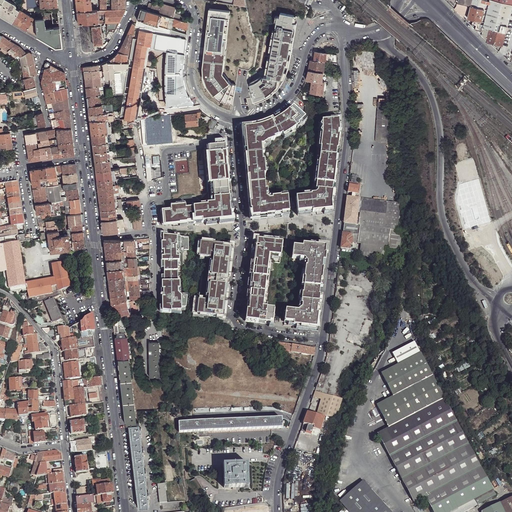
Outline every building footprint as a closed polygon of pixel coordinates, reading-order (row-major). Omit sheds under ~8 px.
[(0,0),(0,14),(12,21),(19,10),(13,6),(14,5),(5,0),(0,0)] [(75,0),(75,2),(76,11),(92,10),(90,0),(75,0)] [(472,0),(471,5),(484,9),(486,0),(472,0)] [(506,32),(511,5),(511,4),(495,0),(490,0),(486,17),(484,24),(484,26),(482,26),(481,30),(478,29),(477,31),(481,34),(487,40),(490,28),(506,32)] [(152,1),(150,10),(173,17),(176,8),(152,1)] [(476,29),(478,29),(481,30),(482,26),(483,23),(483,22),(481,21),(484,9),(471,5),(468,17),(473,19),(472,23),(476,24),(475,28),(476,29)] [(43,13),(43,18),(44,24),(45,24),(52,23),(59,22),(57,7),(46,7),(46,12),(44,12),(44,13),(43,13)] [(224,73),(231,9),(210,8),(204,66),(205,75),(209,85),(215,93),(222,99),(233,104),(237,84),(231,81),(224,73)] [(19,9),(19,10),(12,21),(26,30),(33,18),(30,16),(32,14),(29,13),(28,14),(26,12),(26,13),(19,9)] [(122,15),(125,9),(112,10),(108,10),(107,10),(105,10),(105,13),(105,19),(105,22),(106,22),(119,22),(122,17),(122,15)] [(140,9),(137,19),(143,21),(146,10),(140,9)] [(78,23),(91,23),(97,23),(97,10),(92,10),(76,11),(77,16),(77,19),(78,23)] [(146,10),(143,21),(156,25),(158,19),(159,19),(160,18),(161,15),(146,10)] [(265,75),(285,79),(287,74),(288,69),(289,66),(294,40),(298,22),(294,21),(295,15),(281,12),(281,16),(278,15),(276,30),(274,29),(265,75)] [(168,17),(161,15),(160,18),(159,19),(158,19),(156,25),(165,27),(168,17)] [(173,24),(174,18),(168,17),(165,27),(171,29),(173,24)] [(35,19),(33,18),(26,30),(36,36),(36,25),(35,19)] [(187,28),(187,22),(174,18),(173,24),(187,28)] [(131,34),(133,35),(134,25),(132,23),(122,45),(113,56),(106,61),(106,62),(126,62),(127,54),(131,34)] [(44,24),(36,25),(36,36),(55,47),(62,46),(59,26),(53,27),(45,28),(45,24),(44,24)] [(93,43),(94,45),(102,44),(102,37),(104,37),(103,32),(101,32),(100,25),(95,26),(91,26),(93,43)] [(490,28),(487,40),(488,41),(503,45),(506,32),(490,28)] [(147,58),(145,58),(147,46),(148,46),(150,45),(151,44),(151,42),(152,33),(139,31),(125,116),(124,119),(128,119),(132,119),(135,118),(143,67),(145,67),(147,58)] [(0,46),(2,48),(10,42),(2,36),(1,37),(0,38),(0,46)] [(26,54),(26,53),(21,48),(18,46),(10,42),(2,48),(8,51),(13,54),(16,59),(20,57),(26,54)] [(24,79),(33,76),(37,75),(35,66),(34,64),(32,54),(29,52),(26,53),(26,54),(20,57),(24,74),(23,74),(24,79)] [(315,52),(314,60),(314,61),(325,62),(326,54),(315,52)] [(182,74),(184,56),(167,53),(165,75),(165,86),(165,95),(167,109),(194,107),(190,98),(187,93),(185,86),(182,74)] [(314,60),(310,60),(310,65),(309,70),(323,72),(325,62),(314,61),(314,60)] [(106,87),(106,94),(123,92),(128,65),(128,62),(126,62),(106,62),(106,61),(101,63),(102,71),(103,76),(109,76),(110,86),(106,87)] [(41,82),(42,82),(51,81),(51,80),(50,67),(51,65),(50,64),(49,67),(45,69),(41,82)] [(50,67),(51,80),(65,78),(65,73),(51,65),(50,67)] [(84,72),(84,78),(99,77),(99,71),(99,70),(98,70),(84,72)] [(323,72),(309,70),(307,75),(306,80),(312,81),(322,82),(323,72)] [(281,85),(285,79),(265,75),(257,81),(250,83),(255,103),(261,101),(268,98),(275,92),(281,85)] [(36,87),(33,76),(24,79),(27,90),(36,87)] [(85,80),(85,87),(98,86),(100,86),(99,77),(84,78),(85,80)] [(51,81),(52,87),(53,91),(66,88),(65,78),(51,80),(51,81)] [(42,82),(47,103),(52,102),(55,101),(53,91),(52,87),(51,81),(42,82)] [(326,82),(322,82),(312,81),(310,92),(323,94),(324,84),(325,84),(326,82)] [(24,91),(24,92),(25,95),(26,98),(27,97),(38,94),(36,87),(27,90),(24,91)] [(53,91),(55,101),(68,98),(66,88),(53,91)] [(39,100),(38,94),(27,97),(30,108),(38,104),(39,100)] [(87,97),(88,106),(100,105),(99,95),(87,97)] [(55,101),(52,102),(54,112),(69,108),(68,98),(55,101)] [(394,103),(379,101),(377,142),(391,143),(394,103)] [(101,104),(102,113),(106,112),(112,111),(111,103),(101,104)] [(88,106),(89,114),(102,113),(101,104),(100,105),(88,106)] [(278,116),(276,117),(272,119),(268,121),(263,123),(258,124),(254,125),(249,126),(241,127),(249,218),(251,218),(251,216),(258,216),(258,218),(266,217),(266,216),(273,216),(273,217),(280,216),(280,215),(288,214),(286,198),(279,199),(279,198),(271,199),(271,200),(268,201),(265,198),(265,195),(267,195),(266,191),(265,191),(263,176),(265,176),(264,171),(264,165),(263,161),(262,161),(261,154),(261,147),(262,147),(269,143),(274,140),(273,139),(281,135),(282,136),(289,133),(296,128),(299,126),(298,125),(304,118),(291,105),(286,110),(283,112),(281,114),(278,116)] [(54,112),(49,113),(51,120),(56,118),(70,118),(69,108),(54,112)] [(89,114),(89,120),(104,119),(107,119),(106,112),(102,113),(89,114)] [(183,113),(184,126),(198,125),(197,112),(183,113)] [(43,114),(36,115),(36,117),(38,123),(39,127),(46,126),(43,114)] [(173,142),(170,115),(145,117),(147,145),(173,142)] [(71,128),(70,118),(56,118),(58,129),(71,128)] [(306,120),(304,118),(298,125),(299,126),(300,127),(306,120)] [(89,120),(91,134),(106,133),(111,132),(110,125),(105,126),(104,119),(89,120)] [(217,121),(212,119),(209,127),(214,129),(217,121)] [(319,139),(321,141),(321,142),(318,145),(320,148),(320,149),(320,150),(319,162),(318,162),(315,184),(316,184),(315,191),(317,191),(316,193),(314,195),(310,196),(310,197),(303,197),(295,198),(297,213),(310,212),(311,212),(312,213),(323,212),(329,212),(331,211),(330,204),(331,200),(332,193),(331,193),(332,186),(333,185),(333,177),(335,164),(335,165),(336,151),(337,151),(337,150),(338,142),(339,137),(337,137),(338,133),(339,133),(338,121),(322,122),(322,123),(320,127),(322,129),(320,133),(322,135),(321,136),(319,139)] [(72,141),(71,128),(58,129),(53,130),(47,131),(48,138),(57,136),(57,139),(58,143),(72,141)] [(48,138),(47,131),(38,132),(38,143),(38,146),(49,145),(50,144),(48,140),(48,138)] [(106,133),(107,142),(114,142),(115,142),(114,132),(111,132),(106,133)] [(29,161),(52,158),(50,147),(36,149),(36,143),(37,143),(35,133),(25,134),(29,161)] [(91,134),(92,144),(107,142),(106,133),(91,134)] [(74,155),(72,141),(58,143),(59,146),(56,147),(53,147),(50,147),(52,158),(74,155)] [(92,144),(94,161),(109,159),(108,151),(109,151),(109,150),(108,150),(107,142),(92,144)] [(262,147),(261,147),(261,154),(264,154),(264,149),(269,146),(270,145),(269,143),(262,147)] [(209,204),(169,207),(171,229),(232,223),(226,146),(204,148),(209,204)] [(94,161),(95,171),(110,169),(110,166),(109,159),(94,161)] [(63,172),(63,177),(76,175),(75,164),(62,166),(63,172)] [(57,178),(55,166),(45,168),(48,184),(51,183),(58,182),(57,178)] [(48,184),(45,168),(30,170),(33,186),(45,185),(45,184),(48,184)] [(95,171),(96,181),(111,179),(114,179),(115,179),(115,174),(120,173),(120,172),(124,171),(123,168),(118,169),(110,169),(95,171)] [(76,175),(63,177),(64,184),(77,182),(76,175)] [(96,181),(99,202),(114,200),(113,193),(118,192),(117,184),(115,184),(112,185),(111,179),(96,181)] [(78,188),(77,182),(64,184),(58,185),(59,190),(62,190),(65,190),(78,188)] [(349,185),(349,192),(360,195),(361,188),(362,188),(363,186),(349,182),(349,185)] [(59,190),(58,185),(51,186),(46,187),(46,186),(44,187),(47,203),(49,202),(58,201),(61,201),(60,197),(60,191),(59,190)] [(47,203),(44,187),(44,186),(37,187),(37,188),(33,188),(35,204),(47,203)] [(79,198),(78,188),(65,190),(66,195),(65,195),(65,196),(65,197),(66,197),(67,200),(79,198)] [(363,199),(348,197),(345,224),(359,225),(363,199)] [(81,212),(79,198),(67,200),(63,200),(64,205),(65,205),(66,210),(62,210),(63,214),(64,214),(64,213),(81,212)] [(364,199),(363,199),(359,225),(361,225),(384,228),(387,202),(364,199)] [(100,211),(115,208),(114,200),(99,202),(100,211)] [(59,206),(58,201),(49,202),(51,212),(37,214),(37,218),(45,217),(60,214),(59,206)] [(49,202),(47,203),(35,204),(37,214),(51,212),(49,202)] [(396,203),(387,202),(384,228),(390,229),(396,230),(397,230),(399,204),(396,203)] [(9,210),(10,217),(22,215),(21,208),(9,210)] [(101,221),(116,219),(115,211),(115,208),(100,211),(101,221)] [(72,225),(82,224),(81,214),(65,216),(65,219),(61,220),(63,226),(59,226),(60,230),(67,229),(67,227),(72,227),(72,225)] [(141,217),(133,218),(134,229),(142,228),(141,217)] [(123,218),(116,219),(117,225),(118,232),(121,231),(124,231),(123,218)] [(117,225),(116,219),(101,221),(103,233),(118,232),(117,225)] [(58,231),(57,220),(46,222),(47,232),(58,231)] [(83,231),(82,224),(72,225),(72,227),(72,229),(67,229),(68,233),(83,231)] [(344,233),(352,235),(360,235),(361,225),(359,225),(345,224),(344,233)] [(360,244),(363,244),(384,247),(387,247),(388,247),(389,242),(390,229),(384,228),(361,225),(360,235),(359,244),(360,244)] [(397,246),(400,248),(402,231),(397,230),(396,230),(390,229),(389,242),(390,242),(397,246)] [(59,236),(58,231),(47,232),(50,252),(70,249),(69,241),(68,237),(68,234),(59,236)] [(84,238),(83,231),(68,233),(68,234),(68,237),(72,237),(72,238),(74,238),(74,240),(84,238)] [(344,233),(342,248),(351,249),(351,245),(352,245),(353,238),(352,238),(352,235),(344,233)] [(167,236),(162,235),(162,242),(161,242),(161,251),(163,251),(163,257),(161,257),(161,262),(163,262),(163,268),(163,275),(163,282),(161,282),(161,290),(162,290),(162,294),(162,298),(161,298),(161,306),(161,311),(170,313),(170,312),(180,312),(180,311),(180,309),(185,309),(186,297),(182,298),(182,295),(180,295),(177,295),(177,289),(179,289),(179,282),(177,282),(177,264),(177,261),(179,261),(179,257),(176,257),(176,254),(180,249),(183,249),(183,251),(188,251),(188,238),(179,237),(173,237),(167,236)] [(18,242),(17,237),(0,238),(0,245),(2,245),(18,242)] [(69,241),(70,249),(75,249),(84,246),(84,238),(74,240),(69,241)] [(126,250),(134,249),(133,239),(126,240),(123,240),(123,248),(126,247),(126,250)] [(104,240),(105,251),(123,249),(123,248),(123,240),(104,240)] [(260,241),(256,241),(254,262),(252,262),(247,299),(249,299),(248,311),(246,311),(245,322),(271,325),(273,310),(262,308),(268,256),(280,258),(281,244),(266,242),(260,241)] [(23,291),(26,291),(25,285),(24,283),(25,283),(19,247),(18,243),(18,242),(2,245),(2,248),(5,266),(2,267),(3,272),(6,289),(10,288),(11,292),(22,290),(23,291)] [(204,242),(200,242),(200,246),(199,252),(198,255),(198,256),(199,257),(203,257),(212,258),(212,262),(211,272),(209,287),(207,298),(206,306),(203,305),(204,301),(197,300),(196,300),(193,299),(192,299),(191,314),(192,314),(203,316),(220,318),(220,317),(221,311),(223,311),(223,309),(224,303),(225,297),(226,290),(227,285),(228,276),(228,275),(229,266),(230,263),(232,249),(232,246),(231,246),(224,245),(220,244),(216,244),(215,244),(209,243),(204,242)] [(379,261),(390,266),(391,264),(391,263),(396,254),(397,253),(400,248),(397,246),(390,242),(389,242),(388,247),(387,247),(383,252),(379,261)] [(363,244),(362,249),(383,252),(384,247),(363,244)] [(292,326),(315,329),(317,315),(316,314),(316,307),(318,307),(319,296),(318,296),(320,281),(321,281),(323,263),(324,263),(325,255),(324,255),(325,248),(319,247),(313,246),(302,245),(302,248),(293,247),(291,259),(303,260),(306,264),(306,268),(305,267),(303,279),(304,279),(302,294),(301,294),(300,306),(301,306),(301,309),(297,312),(285,311),(284,322),(292,323),(292,326)] [(105,254),(106,260),(124,259),(123,250),(123,249),(105,251),(105,254)] [(128,258),(135,257),(134,249),(126,250),(124,250),(124,256),(127,256),(128,258)] [(128,267),(136,267),(135,257),(128,258),(128,262),(128,267)] [(106,260),(107,269),(121,268),(123,268),(124,268),(124,262),(124,259),(106,260)] [(68,278),(63,263),(52,265),(54,278),(55,282),(68,278)] [(128,276),(137,275),(136,267),(128,267),(125,268),(125,272),(127,272),(128,276)] [(107,269),(108,278),(122,276),(121,270),(121,268),(107,269)] [(355,280),(381,289),(383,283),(359,274),(358,276),(357,276),(355,280)] [(108,278),(109,289),(124,286),(124,285),(125,284),(124,282),(123,282),(123,279),(122,279),(122,276),(108,278)] [(71,286),(68,278),(55,282),(54,278),(25,283),(25,285),(26,285),(27,290),(29,297),(53,293),(51,287),(56,286),(58,291),(60,290),(71,286)] [(109,289),(111,303),(126,299),(124,286),(109,289)] [(54,299),(51,300),(45,302),(52,322),(61,319),(54,299)] [(111,303),(117,315),(126,313),(124,308),(127,307),(126,300),(126,299),(111,303)] [(3,314),(1,318),(0,320),(0,321),(9,325),(13,315),(9,313),(4,311),(3,314)] [(82,338),(92,337),(92,331),(94,331),(93,314),(85,318),(82,322),(80,323),(82,338)] [(113,321),(114,331),(125,330),(119,317),(113,321)] [(364,349),(367,324),(333,320),(329,350),(359,354),(364,349)] [(0,325),(0,336),(2,337),(4,338),(7,339),(10,329),(0,325)] [(60,335),(61,340),(70,339),(68,329),(63,327),(58,328),(59,335),(60,335)] [(115,337),(117,359),(128,358),(126,336),(126,335),(124,336),(124,334),(123,332),(122,332),(120,331),(119,331),(118,332),(117,333),(117,334),(117,337),(115,337)] [(27,337),(27,344),(38,343),(37,334),(33,334),(27,335),(27,337)] [(94,348),(92,337),(82,338),(70,339),(61,340),(62,352),(65,351),(77,350),(94,348)] [(158,342),(148,342),(149,378),(159,377),(158,342)] [(399,365),(421,353),(415,342),(393,353),(399,365)] [(27,344),(24,344),(24,347),(28,347),(28,351),(26,351),(26,353),(39,352),(38,343),(27,344)] [(314,355),(315,349),(278,343),(278,348),(285,349),(290,350),(290,351),(314,355)] [(39,344),(40,352),(48,351),(43,344),(39,344)] [(22,347),(15,345),(12,354),(9,361),(12,361),(16,361),(18,361),(21,347),(22,347)] [(95,355),(94,348),(77,350),(78,360),(83,359),(95,358),(95,355)] [(78,360),(77,350),(65,351),(65,356),(60,356),(60,362),(78,360)] [(342,387),(343,387),(353,357),(334,351),(324,381),(333,384),(331,391),(340,394),(342,387)] [(477,499),(494,490),(430,368),(425,360),(421,353),(399,365),(383,374),(394,396),(378,405),(390,428),(379,434),(415,502),(426,497),(434,511),(452,511),(474,500),(475,500),(477,499)] [(95,358),(83,359),(84,366),(89,366),(89,367),(96,366),(95,358)] [(128,358),(117,359),(125,424),(128,424),(136,423),(128,358)] [(32,360),(19,361),(20,373),(28,372),(27,371),(29,371),(29,370),(32,370),(32,360)] [(65,371),(79,370),(78,364),(78,362),(63,363),(65,371)] [(79,376),(79,370),(65,371),(65,379),(80,378),(79,376)] [(21,379),(20,377),(10,378),(11,390),(21,390),(21,379)] [(101,386),(100,377),(88,379),(89,383),(89,386),(89,387),(99,386),(101,386)] [(71,380),(63,382),(64,390),(72,389),(71,380)] [(83,388),(74,389),(76,405),(85,404),(83,388)] [(72,389),(64,390),(65,399),(65,401),(73,400),(72,389)] [(28,400),(38,401),(38,396),(39,391),(29,391),(29,396),(28,400)] [(337,420),(343,400),(316,392),(314,397),(322,400),(317,414),(326,417),(326,416),(337,420)] [(31,413),(33,413),(37,413),(38,403),(38,401),(28,400),(28,402),(28,406),(32,406),(32,409),(28,408),(28,412),(31,413)] [(28,414),(28,412),(28,408),(28,406),(28,402),(18,403),(18,410),(19,415),(28,414)] [(86,415),(85,404),(76,405),(74,405),(70,406),(71,417),(86,415)] [(19,419),(19,415),(18,410),(6,409),(5,418),(19,419)] [(321,430),(326,417),(317,414),(309,412),(306,420),(305,423),(310,425),(316,426),(315,428),(321,430)] [(46,429),(48,429),(47,421),(47,415),(33,416),(32,416),(32,422),(35,422),(36,430),(44,429),(46,429)] [(282,425),(282,423),(281,418),(179,422),(179,432),(199,431),(199,437),(204,437),(203,431),(282,428),(282,425)] [(70,422),(71,434),(86,432),(84,420),(70,422)] [(136,423),(128,424),(137,508),(148,506),(147,499),(147,493),(145,478),(144,472),(142,454),(142,450),(140,432),(139,428),(139,423),(136,423)] [(3,438),(15,442),(17,435),(4,431),(3,438)] [(35,443),(45,442),(44,432),(33,433),(35,443)] [(108,468),(105,449),(94,450),(96,469),(99,469),(108,468)] [(6,451),(4,456),(4,459),(14,462),(15,458),(15,456),(16,455),(6,451)] [(57,451),(44,452),(41,463),(46,462),(50,462),(58,461),(62,460),(61,454),(57,451)] [(44,452),(38,453),(37,456),(36,456),(35,461),(34,466),(39,467),(41,463),(44,452)] [(74,458),(76,473),(88,472),(87,466),(88,466),(88,462),(87,462),(86,456),(74,458)] [(41,463),(39,467),(37,476),(44,475),(47,474),(47,471),(47,469),(46,462),(41,463)] [(225,488),(249,486),(249,482),(248,463),(223,464),(225,488)] [(0,474),(9,478),(11,470),(0,466),(0,474)] [(51,474),(48,474),(49,484),(64,482),(63,472),(54,474),(51,474)] [(392,511),(364,481),(341,502),(349,511),(392,511)] [(49,484),(50,493),(54,493),(65,491),(64,482),(49,484)] [(157,484),(159,502),(166,501),(164,483),(157,484)] [(113,493),(112,484),(110,484),(96,486),(97,495),(102,495),(111,494),(113,493)] [(92,486),(76,488),(77,497),(93,496),(92,491),(92,488),(92,486)] [(497,496),(494,490),(477,499),(480,505),(497,496)] [(54,493),(55,503),(56,505),(66,504),(65,491),(54,493)] [(111,494),(102,495),(103,501),(103,503),(112,502),(111,497),(111,494)] [(77,497),(76,498),(77,504),(78,511),(77,511),(91,511),(91,504),(81,505),(80,501),(82,501),(83,500),(83,502),(83,503),(90,503),(94,503),(93,495),(93,496),(77,497)] [(511,511),(511,497),(501,503),(505,510),(505,511),(511,511)] [(2,498),(1,501),(1,503),(10,507),(11,507),(13,502),(9,501),(8,501),(8,500),(2,498)] [(480,505),(477,499),(475,500),(474,500),(452,511),(466,511),(477,507),(477,506),(480,505)] [(1,503),(0,504),(0,511),(8,511),(10,507),(1,503)] [(505,511),(505,510),(501,503),(482,511),(505,511)]
